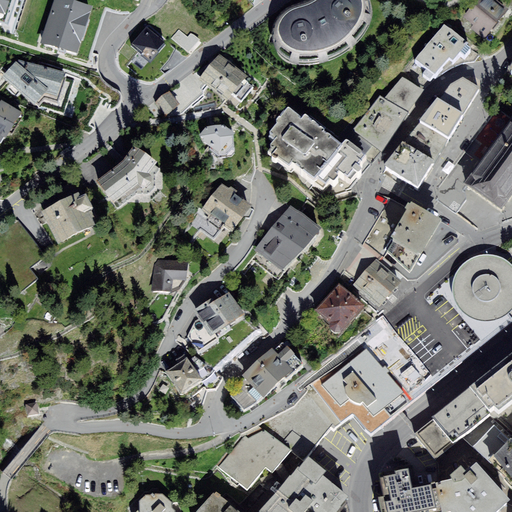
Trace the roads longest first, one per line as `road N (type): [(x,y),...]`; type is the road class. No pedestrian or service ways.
road 1 (residential): [(212,430),(233,374),(322,286),(375,168),(438,87),(511,47)]
road 2 (residential): [(212,430),(72,428),(62,417),(121,407),(146,387),(181,319),(250,237),(260,168)]
road 3 (residential): [(511,231),(453,258),(369,335),(267,407),(212,430)]
road 4 (secondary): [(361,511),(365,473),(382,449),(511,343)]
road 5 (residential): [(0,209),(142,97)]
road 6 (residential): [(142,97),(274,0)]
road 7 (residential): [(142,97),(110,77),(104,59),(147,0)]
